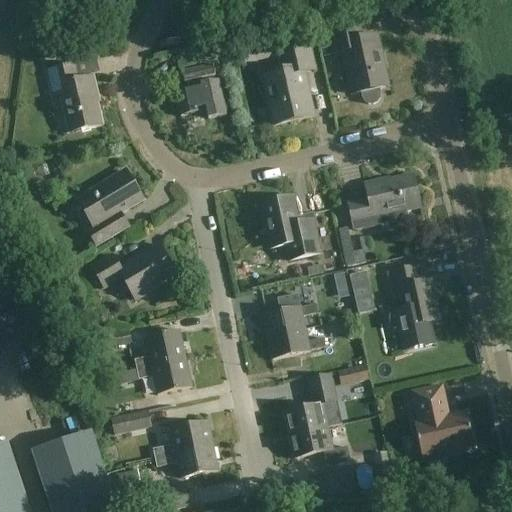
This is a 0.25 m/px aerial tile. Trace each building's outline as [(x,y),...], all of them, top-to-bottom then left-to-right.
[(361,40),(358,24),(330,31),(336,58),(344,56),(353,97),(361,95),(362,100),(364,104),(368,107),(373,107),(377,105),(380,101),(380,96),(379,91),(385,90),(378,60),(382,59),(377,37),(361,40)] [(332,49),(327,26),(315,28),(320,51),(332,49)] [(315,73),(309,45),(277,53),(282,73),(263,78),(274,129),(315,119),(305,75),(315,73)] [(77,82),(73,66),(47,72),(53,99),(61,97),(70,135),(102,128),(94,93),(96,93),(93,78),(77,82)] [(215,78),(213,68),(183,74),(185,85),(188,84),(190,92),(176,95),(181,119),(199,115),(198,112),(206,110),(208,122),(226,118),(218,82),(213,83),(212,79),(215,78)] [(135,192),(124,173),(77,201),(94,230),(88,234),(97,250),(129,230),(121,216),(144,202),(137,191),(135,192)] [(421,210),(414,178),(379,185),(379,183),(364,186),(367,201),(347,205),(353,232),(381,226),(380,219),(389,217),(391,224),(394,226),(406,224),(408,220),(407,213),(421,210)] [(302,229),(295,199),(261,207),(271,251),(285,248),(288,264),(321,256),(314,227),(302,229)] [(177,279),(158,247),(140,257),(141,259),(121,271),(113,258),(92,270),(105,291),(122,281),(135,304),(177,279)] [(418,286),(414,269),(388,275),(393,302),(401,300),(404,312),(395,314),(404,354),(433,347),(429,325),(438,323),(433,300),(435,300),(431,283),(418,286)] [(260,304),(268,340),(305,332),(302,319),(317,316),(315,307),(301,310),(300,309),(287,312),(284,299),(260,304)] [(308,345),(305,332),(268,340),(273,363),(310,355),(310,353),(324,350),(323,342),(308,345)] [(137,372),(186,362),(179,333),(145,340),(149,359),(135,362),(137,372)] [(133,347),(130,334),(107,338),(109,351),(133,347)] [(186,362),(137,372),(139,382),(153,379),(158,398),(192,391),(186,362)] [(370,383),(367,370),(339,376),(342,390),(370,383)] [(334,388),(331,376),(308,381),(311,393),(334,388)] [(284,415),(289,439),(328,430),(323,408),(337,405),(334,389),(310,394),(313,409),(284,415)] [(447,411),(442,389),(412,395),(419,425),(414,426),(422,460),(429,459),(430,463),(433,465),(442,463),(444,459),(443,455),(474,449),(466,414),(445,419),(444,412),(447,411)] [(153,431),(149,415),(112,422),(115,438),(153,431)] [(153,452),(155,462),(213,449),(208,425),(170,433),(174,448),(153,452)] [(333,452),(328,430),(289,439),(294,462),(323,455),(327,470),(351,465),(347,449),(333,452)] [(114,511),(115,511),(90,433),(30,453),(48,511),(114,511)] [(0,511),(28,511),(7,444),(0,446),(0,511)] [(213,449),(155,462),(157,471),(177,466),(181,481),(218,473),(213,449)] [(178,511),(181,511),(179,499),(147,505),(148,511),(178,511)]
